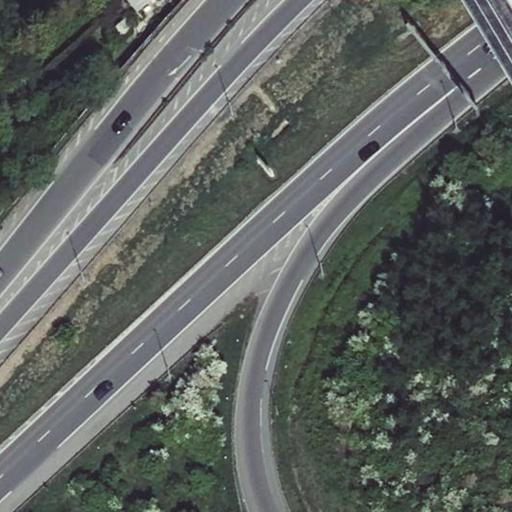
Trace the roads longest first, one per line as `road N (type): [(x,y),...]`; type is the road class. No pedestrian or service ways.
road 1 (trunk): [(0,476),(372,132),(511,26)]
road 2 (trunk): [(263,511),(249,449),(254,373),(294,268),(347,197),(511,41)]
road 3 (trunk): [(301,0),(0,330)]
road 4 (trunk): [(231,0),(0,277)]
